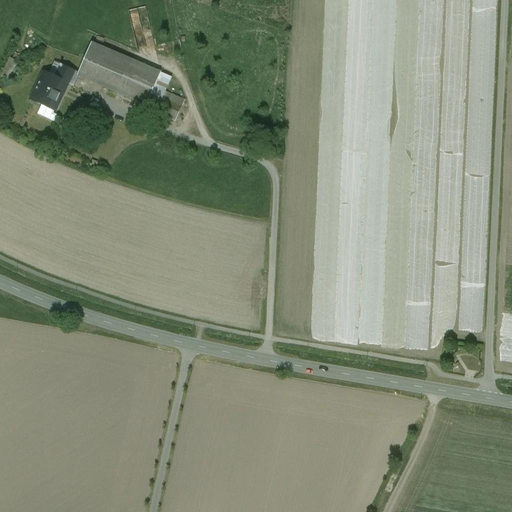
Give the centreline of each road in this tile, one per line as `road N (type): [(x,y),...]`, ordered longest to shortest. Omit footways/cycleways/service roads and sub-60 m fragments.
road 1 (tertiary): [(0,281),(191,345),(487,398)]
road 2 (unclassified): [(487,398),(504,0)]
road 3 (track): [(438,390),(377,511)]
